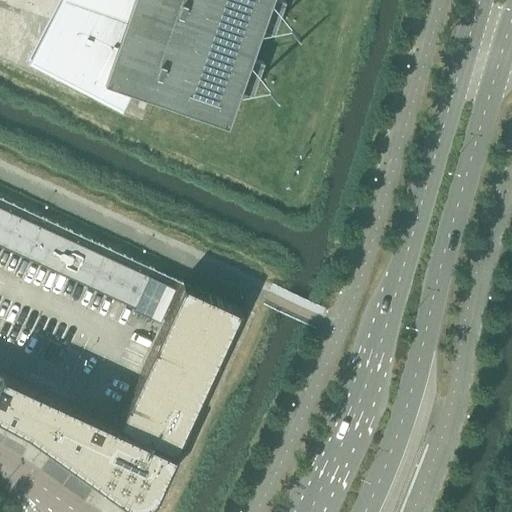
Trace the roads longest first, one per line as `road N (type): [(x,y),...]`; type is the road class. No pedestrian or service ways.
road 1 (secondary): [(477,0),(378,353),(310,511)]
road 2 (secondary): [(365,511),(411,396),(511,27)]
